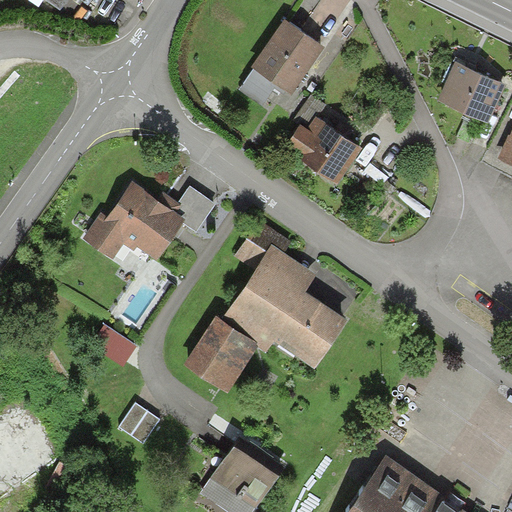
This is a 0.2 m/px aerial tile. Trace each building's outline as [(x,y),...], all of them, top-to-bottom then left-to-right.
[(44,0),(62,12),(70,0),(44,0)] [(285,21),(251,70),(253,71),(276,88),(290,98),(325,49),(285,21)] [(456,64),(438,103),(486,125),(505,86),(456,64)] [(262,106),(276,88),(253,71),(239,90),(262,106)] [(334,130),(316,118),(307,130),(300,125),(285,148),(298,157),(297,159),(337,187),(362,150),(347,140),(340,135),(334,130)] [(339,123),(334,130),(340,135),(347,140),(353,132),(339,123)] [(511,131),(499,160),(511,166),(511,131)] [(160,193),(132,173),(107,211),(101,207),(83,233),(114,254),(124,239),(134,246),(138,240),(156,252),(182,215),(185,210),(178,205),(181,200),(178,198),(164,188),(160,193)] [(190,181),(178,198),(181,200),(178,205),(185,210),(182,215),(197,225),(216,198),(190,181)] [(223,316),(263,343),(260,348),(268,353),(277,341),(314,366),(347,319),(307,292),(317,277),(286,256),(293,245),(258,221),(235,255),(256,270),(223,316)] [(260,348),(263,343),(223,316),(219,314),(186,362),(230,391),(260,348)] [(66,451),(21,387),(0,401),(0,497),(7,507),(58,472),(66,451)] [(120,423),(145,439),(161,416),(136,399),(120,423)] [(263,452),(234,434),(210,472),(256,502),(281,463),(263,452)] [(477,511),(385,447),(338,511),(477,511)]
